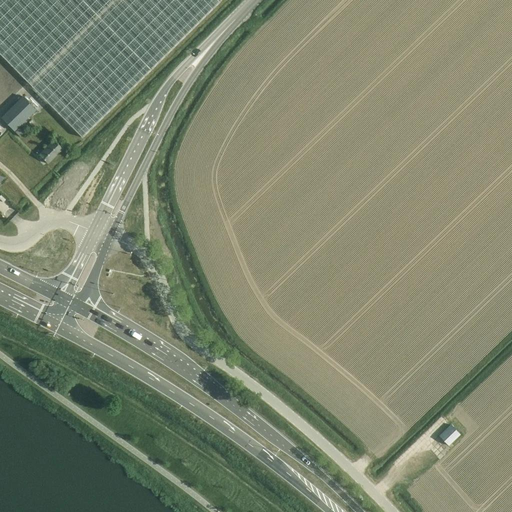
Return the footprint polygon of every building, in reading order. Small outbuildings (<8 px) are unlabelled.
[(0,0),(0,54),(28,84),(82,138),(220,2),(221,0),(0,0)] [(14,131),(36,110),(23,97),(1,118),(14,131)] [(20,130),(16,133),(22,139),(25,135),(20,130)] [(47,164),(62,149),(54,139),(38,155),(47,164)] [(448,446),(460,434),(451,425),(439,436),(448,446)]
